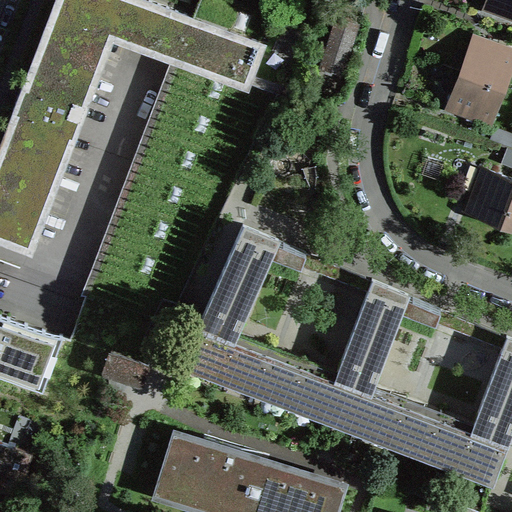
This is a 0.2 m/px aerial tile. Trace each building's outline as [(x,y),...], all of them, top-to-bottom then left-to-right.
[(111,29),(173,53),(178,55),(246,81),(254,62),(261,43),(193,17),(149,0),(57,0),(27,80),(24,79),(18,95),(13,107),(16,108),(0,151),(0,229),(30,241),(71,134),(73,135),(87,99),(85,98),(111,29)] [(511,16),(511,0),(487,0),(485,6),(511,16)] [(357,23),(355,22),(357,15),(347,12),(345,19),(340,17),(337,17),(322,65),(342,71),(357,23)] [(511,60),(511,48),(475,34),(466,57),(462,70),(503,85),(511,60)] [(284,102),(171,62),(85,284),(190,320),(284,102)] [(503,85),(462,70),(453,92),(448,106),(490,121),(503,85)] [(509,144),(511,136),(511,134),(503,131),(500,140),(509,144)] [(511,177),(481,166),(466,207),(480,212),(502,220),(511,191),(511,177)] [(511,191),(502,220),(511,224),(511,191)] [(280,243),(243,227),(202,321),(238,337),(272,260),(301,273),(307,259),(278,246),(280,243)] [(411,297),(374,282),(338,374),(333,387),(351,394),(371,402),(376,387),(404,316),(436,328),(441,315),(409,303),(411,297)] [(62,340),(0,319),(0,379),(43,394),(62,340)] [(202,321),(182,371),(219,385),(238,337),(202,321)] [(238,337),(219,385),(254,397),(272,349),(238,337)] [(476,425),(474,430),(509,444),(511,438),(511,339),(509,338),(476,425)] [(272,349),(254,397),(287,410),(306,362),(272,349)] [(111,351),(104,371),(136,382),(143,380),(145,379),(148,364),(111,351)] [(337,430),(351,394),(333,387),(338,374),(306,362),(287,410),(337,430)] [(351,394),(337,430),(389,448),(408,399),(376,387),(371,402),(351,394)] [(408,399),(389,448),(424,462),(443,413),(408,399)] [(443,413),(424,462),(456,473),(474,430),(476,425),(443,413)] [(173,429),(156,487),(181,493),(183,488),(219,498),(218,505),(245,511),(336,511),(346,478),(316,470),(314,478),(296,472),(200,445),(202,437),(173,429)] [(474,430),(456,473),(494,488),(509,444),(474,430)] [(0,477),(2,478),(0,482),(0,484),(20,491),(32,450),(14,444),(14,445),(0,439),(0,477)]
